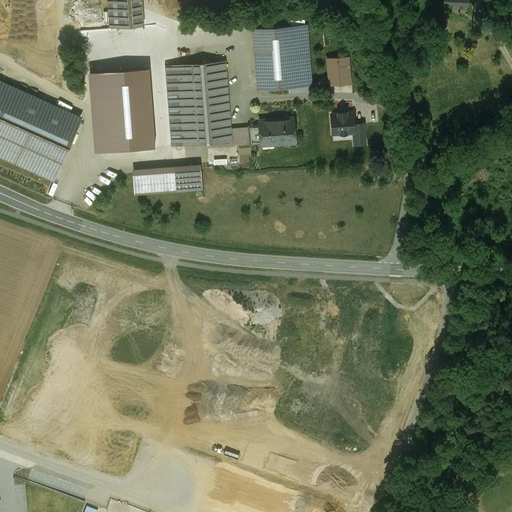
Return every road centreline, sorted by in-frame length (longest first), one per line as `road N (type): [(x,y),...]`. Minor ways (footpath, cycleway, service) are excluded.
road 1 (tertiary): [(0,193),(85,227),(206,256),(446,272)]
road 2 (track): [(359,0),(412,166),(392,270)]
road 3 (residential): [(446,272),(440,340),(376,511)]
road 4 (residential): [(0,442),(129,491),(174,486)]
road 5 (track): [(511,153),(483,169),(417,249),(396,254)]
road 6 (track): [(403,440),(444,475),(470,480),(493,471),(511,447)]
road 7 (track): [(409,158),(490,117),(511,96)]
